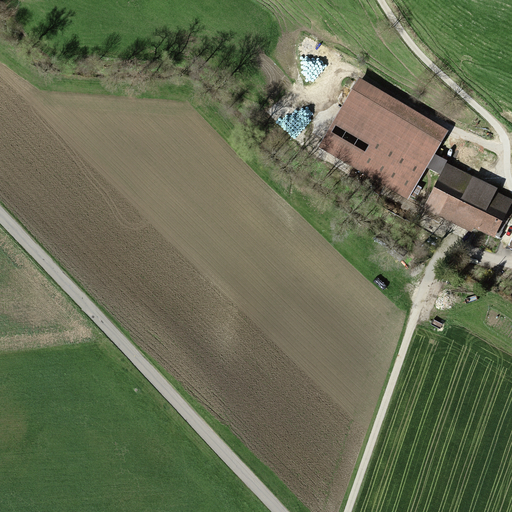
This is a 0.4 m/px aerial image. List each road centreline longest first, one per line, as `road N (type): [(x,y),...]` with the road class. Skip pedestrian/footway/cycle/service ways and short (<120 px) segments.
road 1 (tertiary): [(276,511),(0,215)]
road 2 (track): [(511,261),(434,262),(349,511)]
road 3 (track): [(382,0),(406,35),(486,112),(511,177)]
